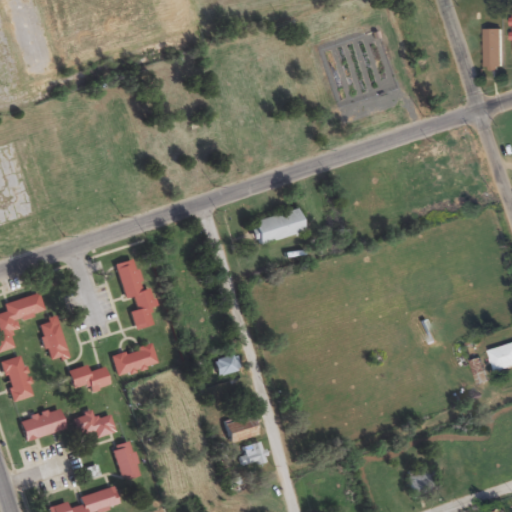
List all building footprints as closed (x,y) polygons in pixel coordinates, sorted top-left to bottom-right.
[(0,0),(0,21),(18,84),(195,33),(185,0),(0,0)] [(501,30),(484,30),(484,69),(501,69),(501,30)] [(204,133),(208,151),(218,149),(215,131),(204,133)] [(300,235),(295,211),(249,222),(254,245),(300,235)] [(110,265),(121,299),(129,297),(133,310),(126,312),(131,331),(149,326),(144,310),(152,307),(146,289),(138,291),(129,260),(110,265)] [(40,313),(35,295),(0,304),(0,305),(2,313),(0,313),(0,352),(11,349),(6,331),(12,330),(10,322),(40,313)] [(64,357),(52,320),(35,325),(46,363),(64,357)] [(496,374),(511,368),(511,343),(488,353),(496,374)] [(153,366),(148,346),(107,357),(113,377),(153,366)] [(238,371),(234,356),(211,362),(215,377),(238,371)] [(0,362),(0,374),(8,403),(29,397),(17,357),(0,362)] [(470,363),(477,385),(488,382),(481,359),(470,363)] [(64,372),(68,390),(86,385),(88,392),(106,388),(101,369),(84,373),(82,367),(64,372)] [(62,431),(55,410),(16,422),(22,443),(62,431)] [(70,420),(78,445),(112,433),(106,416),(90,422),(87,414),(70,420)] [(124,443),(107,450),(120,482),(136,476),(124,443)] [(241,447),(245,468),(263,464),(258,443),(241,447)] [(469,480),(460,450),(447,454),(456,484),(469,480)] [(434,492),(427,470),(402,477),(410,500),(434,492)] [(227,489),(238,488),(237,480),(226,482),(227,489)] [(91,511),(115,505),(110,488),(75,498),(78,507),(65,511),(63,504),(45,509),(45,511),(91,511)] [(345,511),(343,503),(315,511),(345,511)]
